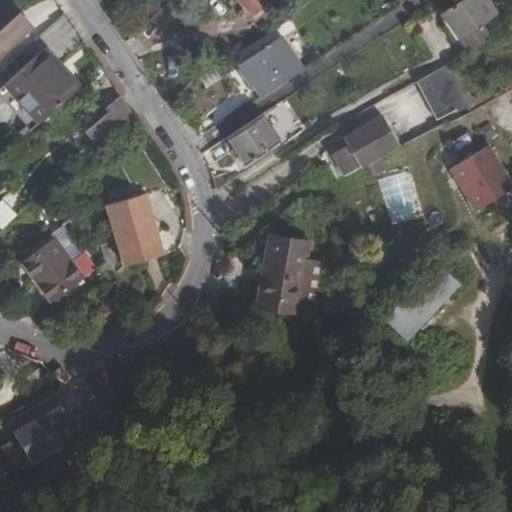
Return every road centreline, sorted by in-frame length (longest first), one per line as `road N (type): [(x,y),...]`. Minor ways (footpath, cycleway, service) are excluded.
road 1 (residential): [(0,326),(99,356),(126,350),(158,339),(192,308),(207,268),(215,226),(199,174),(85,0)]
road 2 (track): [(448,57),(295,144),(209,207)]
road 3 (track): [(421,0),(189,159)]
road 4 (track): [(419,90),(328,141),(215,226)]
